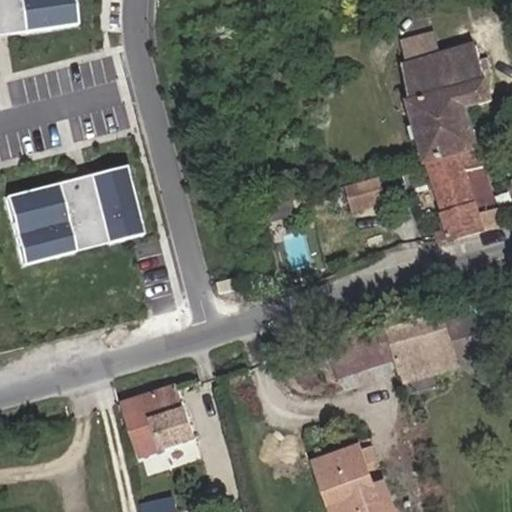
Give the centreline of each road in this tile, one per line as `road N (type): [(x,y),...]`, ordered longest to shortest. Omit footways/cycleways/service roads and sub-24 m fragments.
road 1 (residential): [(208,335),(136,39),(137,0)]
road 2 (unclassified): [(208,335),(511,244)]
road 3 (unclassified): [(0,397),(208,335)]
road 4 (unknown): [(132,511),(99,368)]
